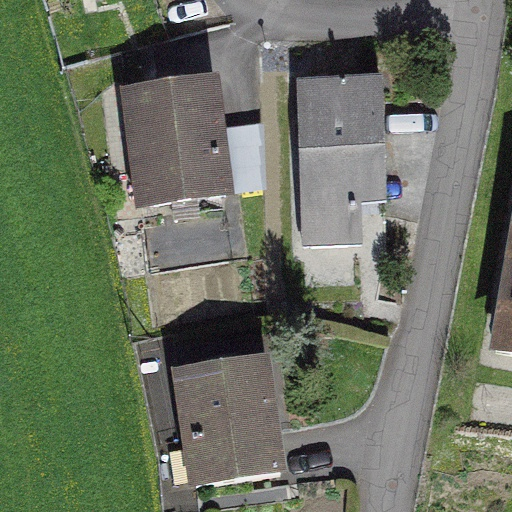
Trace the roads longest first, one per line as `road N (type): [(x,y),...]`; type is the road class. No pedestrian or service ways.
road 1 (residential): [(486,29),(389,511)]
road 2 (residential): [(486,29),(252,17),(227,0)]
